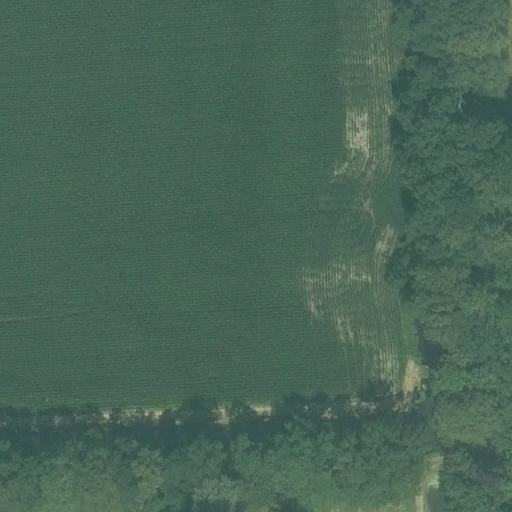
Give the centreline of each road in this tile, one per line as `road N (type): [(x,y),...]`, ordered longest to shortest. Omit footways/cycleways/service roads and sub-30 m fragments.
road 1 (track): [(504,511),(488,193)]
road 2 (track): [(488,193),(479,0)]
